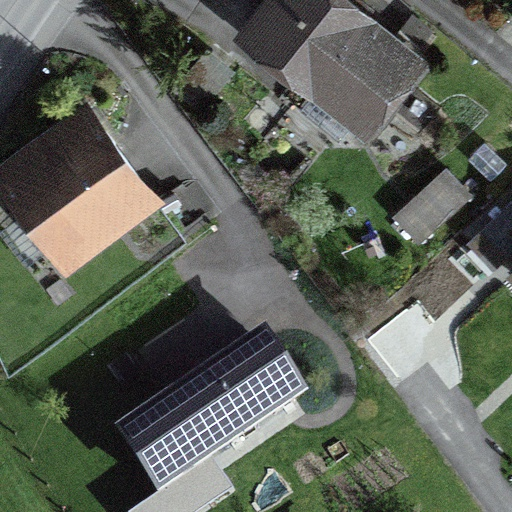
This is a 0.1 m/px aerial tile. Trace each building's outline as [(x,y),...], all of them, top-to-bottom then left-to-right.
[(350,130),(410,55),(341,0),(248,0),(224,30),(350,130)] [(0,193),(66,284),(161,215),(85,112),(0,173),(0,193)] [(511,200),(466,238),(486,261),(511,239),(511,200)] [(418,349),(390,311),(352,338),(380,376),(418,349)] [(301,392),(264,338),(123,434),(160,487),(301,392)]
